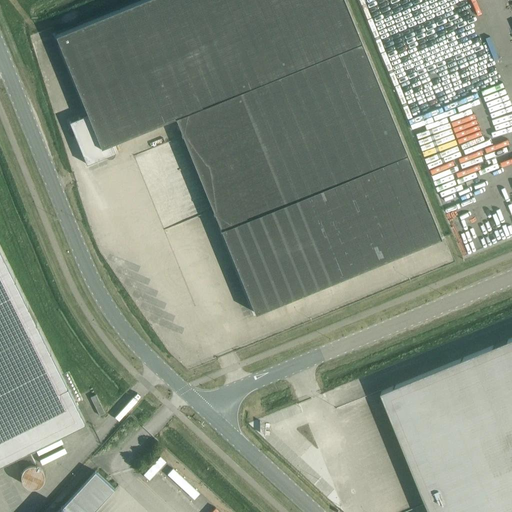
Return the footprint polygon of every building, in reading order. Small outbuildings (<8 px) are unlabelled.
[(441,237),(344,0),(140,0),(55,35),(87,114),(69,121),(86,164),(115,152),(111,143),(175,117),(255,312),(440,237),(441,238),(441,237)] [(215,228),(178,241),(188,267),(224,254),(215,228)] [(0,463),(14,456),(22,471),(21,475),(22,479),(24,483),(27,486),(31,487),(36,487),(40,485),(43,482),(44,478),(44,473),(43,469),(40,466),(36,464),(28,450),(85,421),(0,249),(0,463)] [(266,326),(296,315),(291,301),(261,312),(266,326)] [(209,331),(179,344),(184,357),(190,355),(194,365),(218,355),(209,331)] [(511,511),(511,337),(381,390),(430,511),(511,511)] [(95,394),(90,396),(99,415),(104,412),(95,394)] [(160,456),(144,474),(149,479),(165,461),(160,456)] [(166,475),(192,500),(199,493),(172,468),(166,475)] [(91,511),(113,488),(94,471),(55,511),(91,511)]
